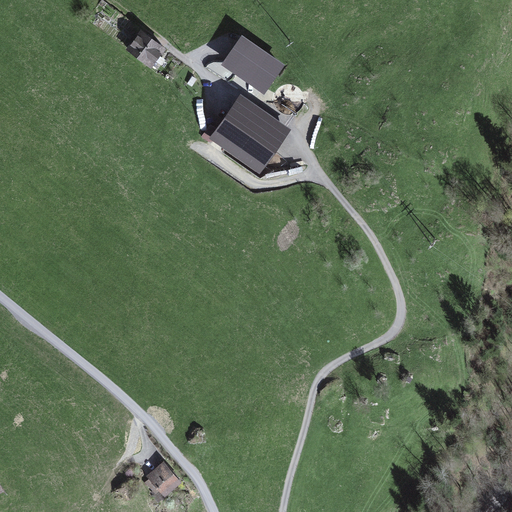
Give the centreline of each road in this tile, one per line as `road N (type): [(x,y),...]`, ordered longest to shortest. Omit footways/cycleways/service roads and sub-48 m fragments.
road 1 (track): [(288,511),(313,393),(335,359),(401,325),(412,305),(410,279),(367,213),(302,147)]
road 2 (track): [(0,284),(150,409),(200,463),(223,511)]
